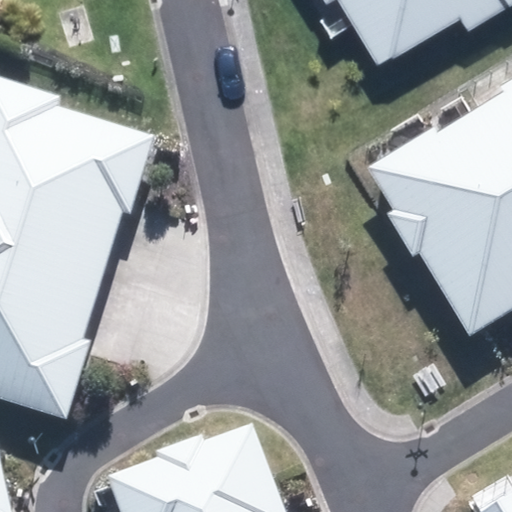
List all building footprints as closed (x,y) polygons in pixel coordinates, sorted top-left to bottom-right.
[(339,0),(378,63),(481,0),(339,0)] [(511,86),(367,174),(469,342),(511,316),(511,86)] [(0,404),(65,424),(151,142),(0,95),(0,404)] [(106,482),(117,511),(284,511),(253,428),(106,482)] [(0,511),(10,511),(0,467),(0,511)] [(511,511),(511,467),(455,502),(461,511),(511,511)]
